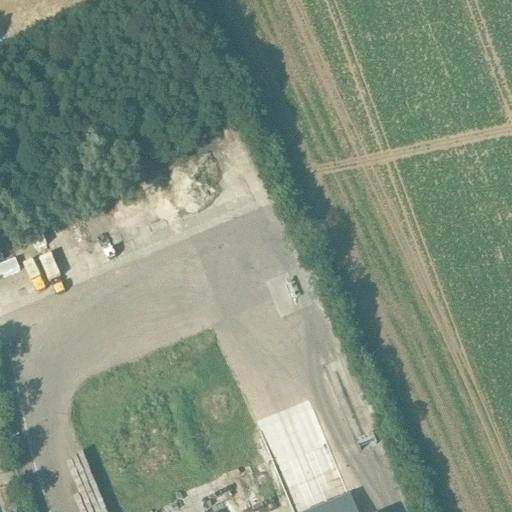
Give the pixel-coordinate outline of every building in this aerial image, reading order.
[(204,216),(180,226),(185,237),(208,228),(204,216)] [(169,335),(217,318),(211,302),(163,318),(169,335)] [(141,381),(180,366),(171,342),(132,358),(141,381)] [(185,511),(252,511),(260,510),(249,470),(179,488),(185,511)] [(183,511),(178,500),(153,511),(183,511)]
